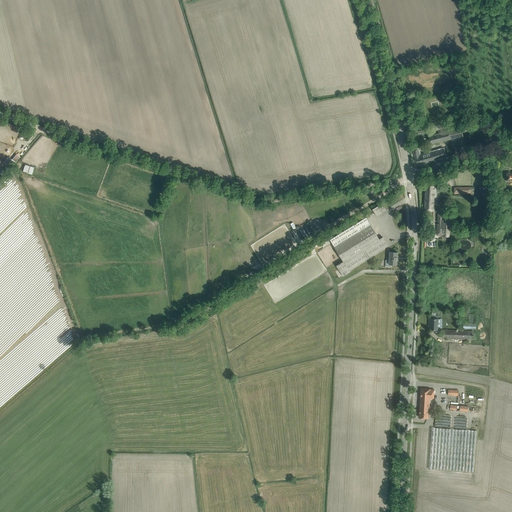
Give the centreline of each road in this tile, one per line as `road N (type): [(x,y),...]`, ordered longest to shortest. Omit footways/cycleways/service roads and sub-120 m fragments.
road 1 (track): [(0,113),(252,200),(408,175)]
road 2 (tertiary): [(400,511),(414,251),(408,175)]
road 3 (tertiary): [(408,175),(363,0)]
